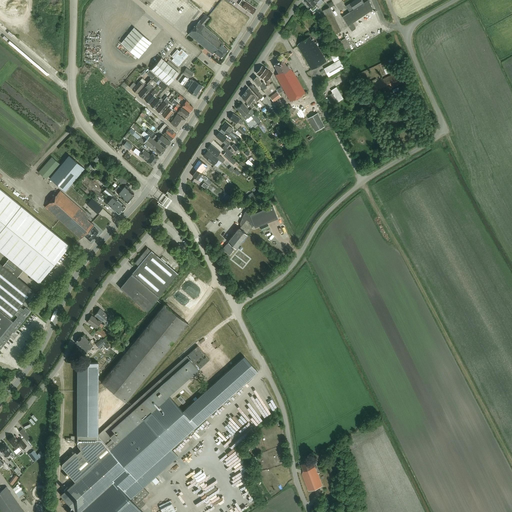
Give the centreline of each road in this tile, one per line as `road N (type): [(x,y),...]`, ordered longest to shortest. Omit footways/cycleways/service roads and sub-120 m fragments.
road 1 (unclassified): [(233,306),(285,273),(339,200),(443,131),(404,33),(454,0)]
road 2 (track): [(511,460),(363,181)]
road 3 (unclassified): [(0,441),(64,359),(103,286),(172,204)]
road 4 (tertiary): [(0,403),(50,339),(87,257),(148,187)]
road 5 (residential): [(172,204),(299,0)]
road 6 (unclassified): [(308,511),(277,394),(233,306)]
road 7 (tertiary): [(148,187),(74,107),(73,0)]
road 8 (tertiary): [(182,136),(269,0)]
